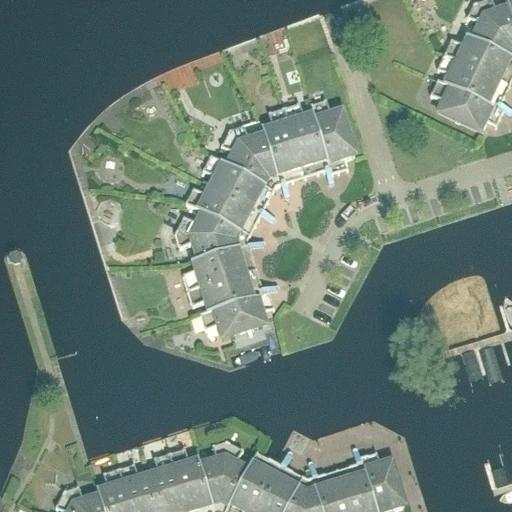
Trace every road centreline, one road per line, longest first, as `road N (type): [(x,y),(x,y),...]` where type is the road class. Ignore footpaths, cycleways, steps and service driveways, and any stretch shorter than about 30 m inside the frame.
road 1 (residential): [(391,201),(330,12)]
road 2 (residential): [(300,316),(352,215),(391,201)]
road 3 (residential): [(391,201),(511,162)]
